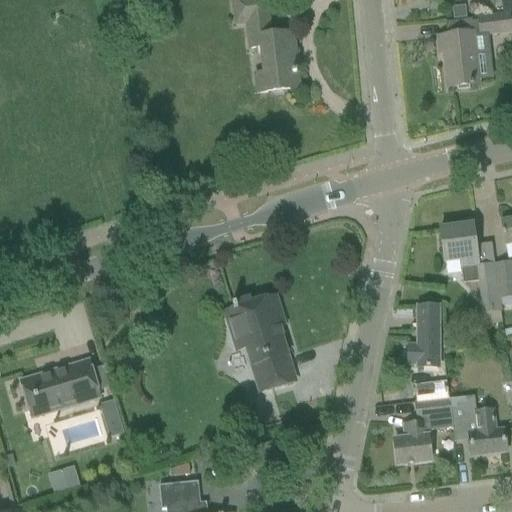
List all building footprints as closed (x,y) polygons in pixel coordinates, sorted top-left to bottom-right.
[(256,76),(258,95),(298,91),(292,34),(269,37),(264,0),(236,0),(233,1),(236,28),(246,27),(250,52),(261,50),(263,75),(256,76)] [(42,33),(69,45),(80,23),(52,10),(42,33)] [(446,38),(438,39),(440,55),(444,55),(448,90),(478,86),(477,82),(474,57),(490,55),(488,37),(489,37),(511,34),(511,32),(510,16),(510,14),(478,19),(479,22),(480,35),(472,36),(446,38)] [(511,220),(500,223),(504,248),(506,248),(511,246),(511,220)] [(498,301),(493,265),(478,267),(473,226),(440,231),(444,265),(460,263),(461,270),(464,285),(478,283),(482,315),(499,313),(498,301)] [(511,263),(493,265),(498,301),(511,299),(511,263)] [(247,349),(260,393),(275,389),(294,383),(275,321),(281,319),(275,298),(250,306),(249,301),(232,306),(233,311),(226,313),(231,332),(237,352),(247,349)] [(417,367),(417,369),(439,368),(438,309),(417,309),(417,347),(408,347),(408,367),(417,367)] [(21,384),(31,420),(100,399),(89,363),(21,384)] [(408,385),(410,405),(448,401),(446,381),(408,385)] [(449,402),(450,417),(452,427),(467,425),(471,458),(506,454),(503,430),(497,431),(494,411),(476,413),(474,398),(449,402)] [(394,443),(397,466),(430,462),(427,439),(426,439),(425,432),(431,431),(430,419),(450,417),(448,401),(416,405),(415,405),(417,426),(404,427),(405,441),(394,443)] [(116,409),(101,414),(109,441),(124,436),(116,409)] [(45,474),(48,493),(75,488),(71,469),(45,474)] [(206,511),(206,504),(200,505),(198,483),(159,487),(161,511),(165,511),(206,511)]
